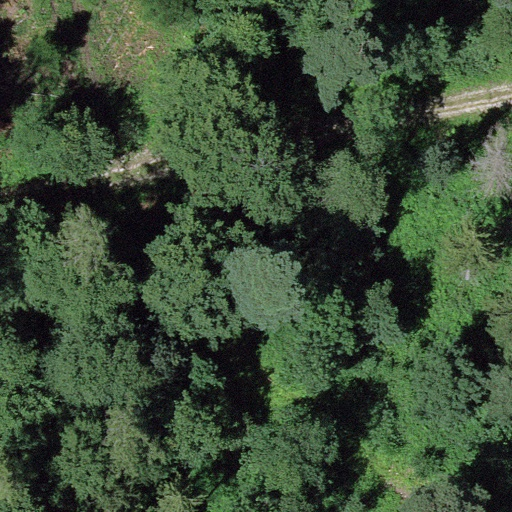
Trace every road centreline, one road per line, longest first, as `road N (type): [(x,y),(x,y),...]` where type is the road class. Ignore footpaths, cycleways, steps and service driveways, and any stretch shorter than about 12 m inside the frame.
road 1 (track): [(511,79),(367,112),(67,200),(0,203)]
road 2 (track): [(471,511),(237,371),(67,200)]
